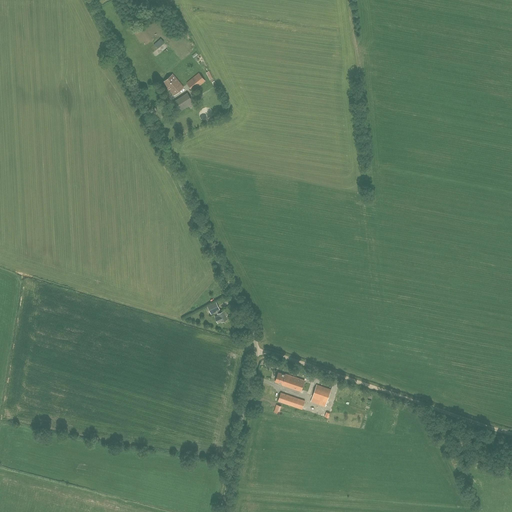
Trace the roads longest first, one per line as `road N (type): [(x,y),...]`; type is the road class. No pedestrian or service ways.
road 1 (unclassified): [(223,511),(253,329),(87,0)]
road 2 (track): [(511,432),(255,351)]
